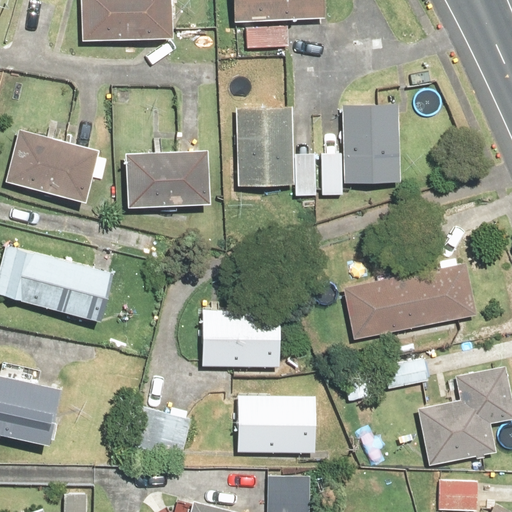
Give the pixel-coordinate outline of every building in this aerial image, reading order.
[(79,0),(80,40),(170,38),(168,0),(79,0)] [(230,0),(231,19),(322,15),(321,0),(230,0)] [(393,101),(338,104),(341,182),(397,179),(393,101)] [(290,105),(234,105),(235,184),(291,183),(290,105)] [(93,149),(14,128),(0,181),(0,182),(79,204),(93,149)] [(203,149),(121,153),(123,208),(206,204),(203,149)] [(2,246),(0,254),(0,295),(96,321),(109,274),(2,246)] [(462,262),(338,287),(349,340),(473,315),(462,262)] [(276,311),(201,310),(201,367),(275,368),(276,311)] [(439,328),(375,341),(380,362),(443,350),(439,328)] [(431,359),(387,367),(391,390),(435,382),(431,359)] [(457,401),(416,408),(426,464),(494,452),(489,423),(511,419),(511,404),(505,364),(452,373),(457,401)] [(57,388),(0,374),(0,437),(43,447),(57,388)] [(314,396),(238,396),(238,450),(314,450),(314,396)] [(193,417),(141,404),(130,443),(183,457),(193,417)] [(312,511),(314,474),(271,473),(269,511),(312,511)] [(482,511),(483,482),(431,482),(431,511),(432,511),(482,511)] [(90,511),(91,493),(67,491),(65,511),(90,511)] [(242,511),(190,498),(185,511),(242,511)] [(510,511),(493,503),(487,511),(510,511)]
